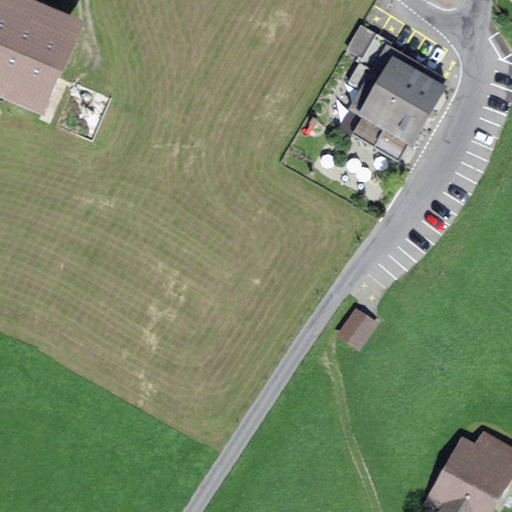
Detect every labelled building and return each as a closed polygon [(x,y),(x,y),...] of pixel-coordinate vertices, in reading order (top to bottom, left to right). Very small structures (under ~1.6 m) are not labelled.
[(2,0),(0,0),(0,84),(35,100),(67,29),(2,0)] [(434,0),(452,12),(460,0),(434,0)] [(394,62),(360,119),(418,152),(452,93),(394,62)] [(362,311),(345,339),(370,355),(388,327),(362,311)] [(432,496),(425,510),(428,511),(497,511),(511,487),(511,450),(487,435),(480,448),(465,440),(432,496)]
